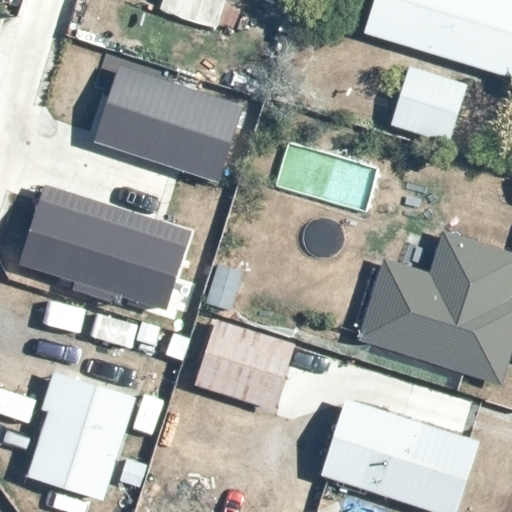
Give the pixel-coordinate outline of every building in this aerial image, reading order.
[(511,0),(374,0),(365,33),(511,76),(511,0)] [(243,108),(116,67),(91,145),(218,186),(243,108)] [(470,86),(411,68),(394,124),(452,142),(470,86)] [(189,235),(44,185),(19,264),(163,309),(189,235)] [(511,300),(511,250),(442,229),(429,273),(386,259),(362,335),(489,374),(511,300)] [(253,259),(222,248),(204,300),(235,311),(253,259)] [(297,345),(213,318),(192,384),(275,410),(297,345)] [(137,394),(54,369),(41,409),(48,412),(28,477),(104,500),(137,394)] [(458,511),(480,444),(346,401),(321,477),(430,511),(458,511)]
